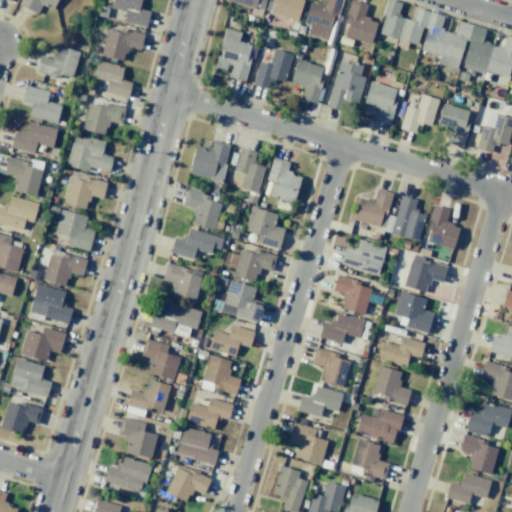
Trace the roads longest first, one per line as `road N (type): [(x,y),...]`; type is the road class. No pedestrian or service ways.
road 1 (tertiary): [(52,511),(193,0)]
road 2 (residential): [(344,147),(237,511)]
road 3 (residential): [(170,93),(500,198)]
road 4 (residential): [(500,198),(407,511)]
